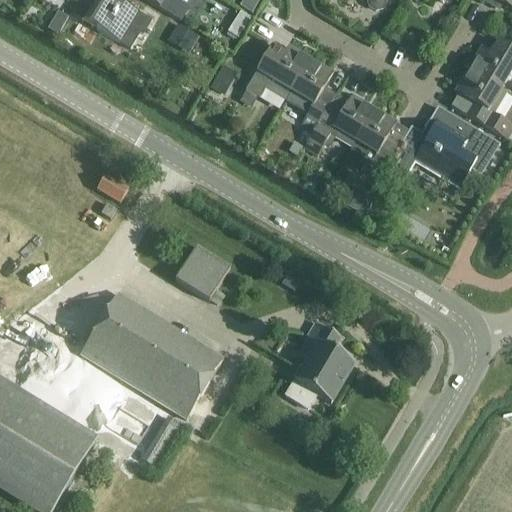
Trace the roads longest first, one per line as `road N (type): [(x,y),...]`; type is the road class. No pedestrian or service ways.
road 1 (tertiary): [(473,337),(460,319),(0,52)]
road 2 (tertiary): [(385,511),(471,369),(473,337)]
road 3 (residential): [(426,97),(302,22),(298,0)]
